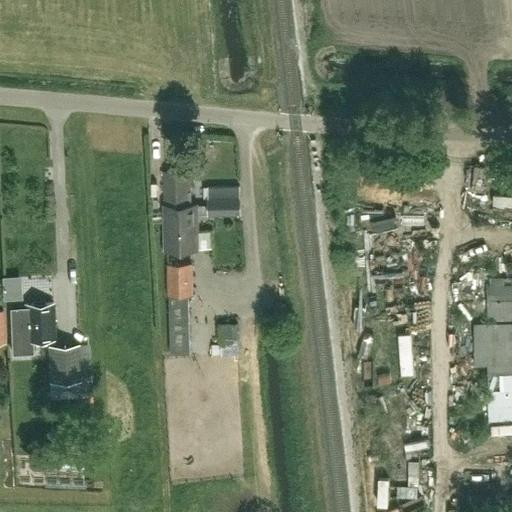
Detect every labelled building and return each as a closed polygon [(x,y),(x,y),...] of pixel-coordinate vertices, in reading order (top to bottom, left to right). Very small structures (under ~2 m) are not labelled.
[(511,13),(503,16),(507,27),(511,25),(511,13)] [(490,178),(488,163),(474,164),(476,179),(490,178)] [(208,204),(197,204),(197,203),(190,203),(190,171),(164,171),(165,218),(167,218),(168,249),(197,248),(197,215),(208,214),(208,215),(241,215),(240,195),(207,196),(208,204)] [(511,205),(511,192),(495,192),(495,205),(511,205)] [(502,229),(502,219),(476,218),(476,229),(502,229)] [(410,297),(408,237),(385,238),(388,298),(410,297)] [(189,309),(189,295),(193,295),(192,262),(166,263),(167,295),(169,295),(170,353),(191,352),(189,309)] [(8,286),(25,286),(25,276),(8,275),(8,286)] [(511,276),(493,276),(493,320),(511,320),(511,276)] [(26,340),(55,339),(53,303),(25,304),(26,340)] [(209,341),(238,339),(237,323),(218,324),(218,331),(209,331),(209,341)] [(511,422),(511,323),(480,324),(481,423),(511,422)] [(51,374),(78,373),(76,346),(49,347),(51,374)] [(256,446),(249,417),(238,420),(245,448),(256,446)] [(420,446),(420,476),(434,476),(434,446),(420,446)] [(243,482),(219,487),(223,505),(247,501),(243,482)]
